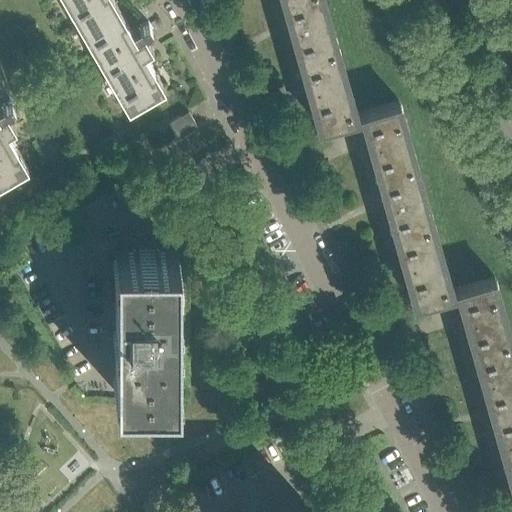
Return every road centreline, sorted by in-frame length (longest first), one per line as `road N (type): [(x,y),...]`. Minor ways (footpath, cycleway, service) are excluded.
road 1 (residential): [(452,511),(185,0)]
road 2 (tertiary): [(429,0),(511,148)]
